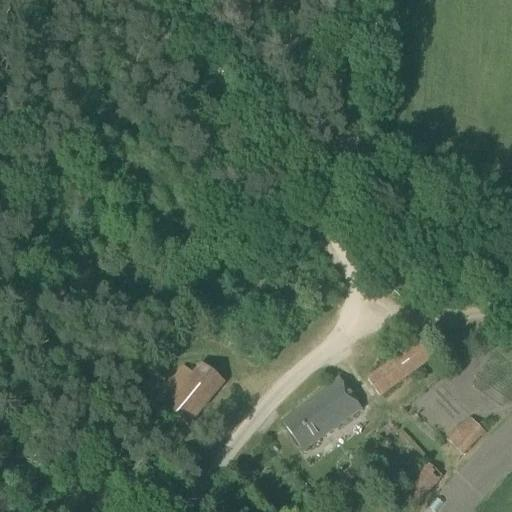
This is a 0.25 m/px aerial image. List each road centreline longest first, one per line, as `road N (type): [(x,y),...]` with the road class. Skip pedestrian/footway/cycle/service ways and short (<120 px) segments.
road 1 (track): [(163,0),(329,226)]
road 2 (unclassified): [(184,511),(289,378),(361,330)]
road 3 (track): [(339,245),(361,330),(409,316),(511,313)]
road 4 (track): [(374,0),(353,71),(329,226)]
